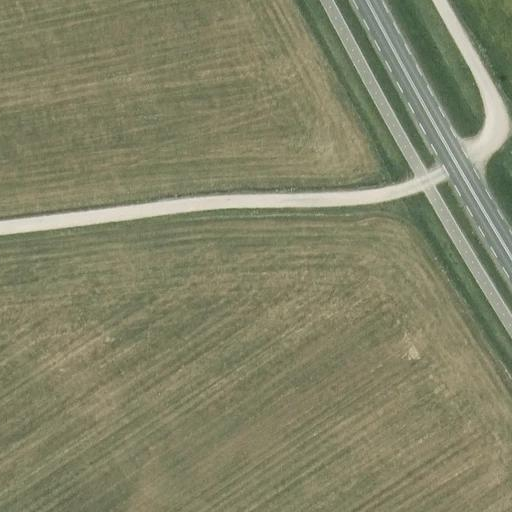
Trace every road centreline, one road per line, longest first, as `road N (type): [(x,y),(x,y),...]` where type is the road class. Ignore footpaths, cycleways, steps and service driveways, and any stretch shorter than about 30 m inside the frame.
road 1 (track): [(0,229),(194,205),(367,198)]
road 2 (track): [(458,166),(494,140),(499,126),(439,0)]
road 3 (primary): [(458,166),(366,0)]
